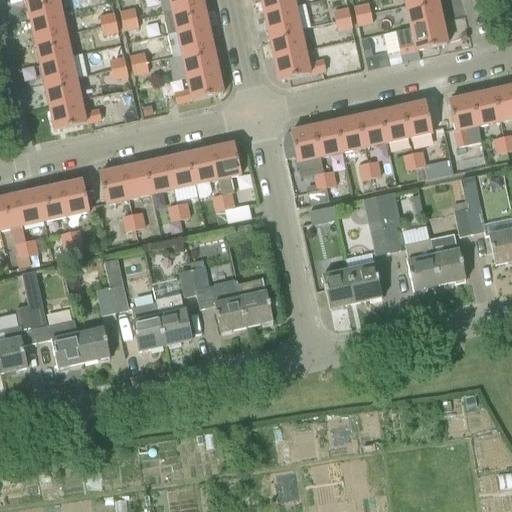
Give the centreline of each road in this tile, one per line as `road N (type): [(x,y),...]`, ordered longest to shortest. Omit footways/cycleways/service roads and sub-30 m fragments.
road 1 (residential): [(0,425),(309,355)]
road 2 (residential): [(0,167),(256,111)]
road 3 (residential): [(256,111),(511,56)]
road 4 (residential): [(309,355),(256,111)]
road 5 (residential): [(309,355),(511,311)]
